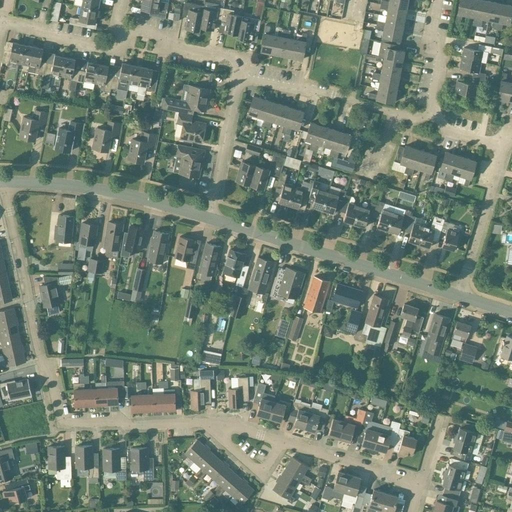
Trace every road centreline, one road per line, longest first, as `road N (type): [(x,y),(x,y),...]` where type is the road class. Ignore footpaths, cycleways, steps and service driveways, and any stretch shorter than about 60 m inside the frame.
road 1 (residential): [(204,422),(62,423),(49,370),(39,361),(6,182)]
road 2 (unclassified): [(458,296),(206,217)]
road 3 (unclassified): [(206,217),(87,188),(6,182)]
road 4 (residential): [(430,114),(411,119),(304,86),(237,77)]
road 5 (residential): [(458,296),(503,146)]
road 6 (residential): [(237,77),(241,58),(117,28)]
road 7 (residential): [(0,40),(3,23),(102,46),(114,42),(117,28)]
road 8 (residential): [(420,483),(281,441)]
road 9 (residential): [(206,217),(237,77)]
